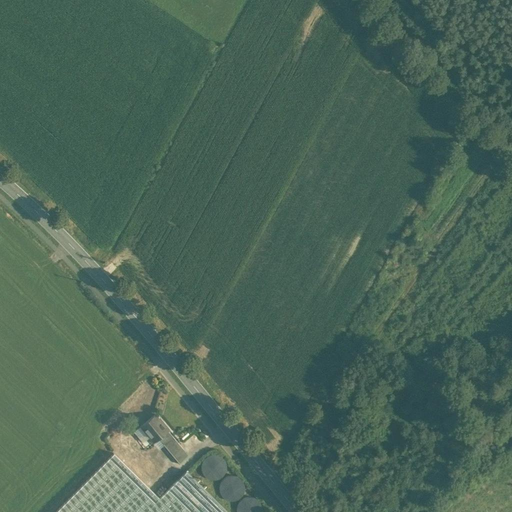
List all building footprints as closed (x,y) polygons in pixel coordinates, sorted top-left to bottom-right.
[(168,430),(155,414),(140,427),(148,437),(153,443),(158,438),(163,444),(172,436),(168,431),(168,430)] [(148,437),(140,427),(134,431),(143,442),(148,437)] [(120,429),(109,439),(115,445),(126,435),(120,429)] [(172,436),(163,444),(179,463),(187,454),(172,436)] [(226,472),(216,451),(198,460),(208,480),(226,472)] [(225,511),(187,474),(149,511),(225,511)] [(226,474),(220,496),(237,500),(243,479),(226,474)] [(250,494),(234,508),(238,511),(261,511),(264,510),(250,494)]
